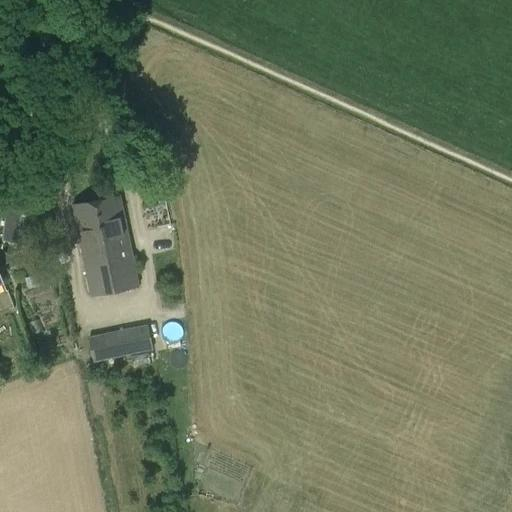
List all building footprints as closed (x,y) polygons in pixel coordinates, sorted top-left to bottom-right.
[(95,200),(114,291),(138,287),(119,195),(95,200)] [(7,197),(1,241),(17,244),(23,200),(7,197)] [(90,296),(114,291),(95,200),(72,205),(90,296)] [(0,283),(3,283),(0,275),(0,267),(1,267),(5,264),(8,262),(12,258),(0,248),(0,283)] [(123,355),(152,349),(148,325),(118,331),(123,355)] [(118,331),(89,337),(94,361),(123,355),(118,331)]
